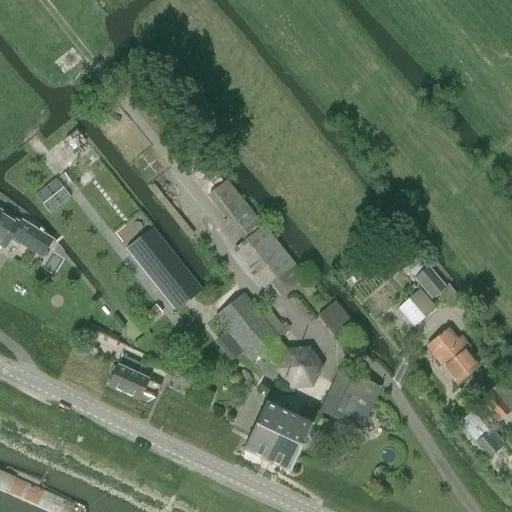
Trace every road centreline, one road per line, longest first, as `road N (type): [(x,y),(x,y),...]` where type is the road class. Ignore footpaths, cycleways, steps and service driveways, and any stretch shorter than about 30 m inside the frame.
road 1 (track): [(477,511),(394,393),(264,297),(177,171),(40,0)]
road 2 (tertiary): [(316,511),(0,367)]
